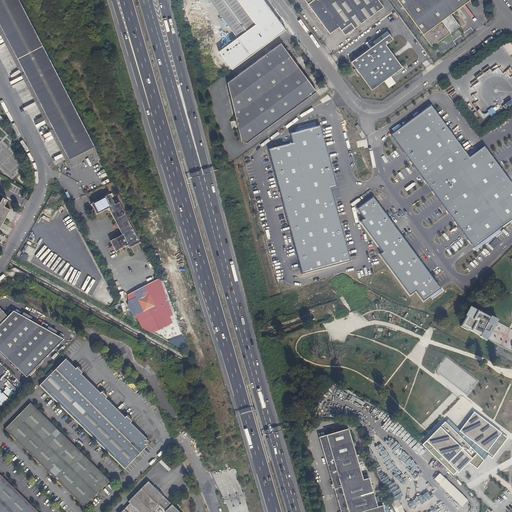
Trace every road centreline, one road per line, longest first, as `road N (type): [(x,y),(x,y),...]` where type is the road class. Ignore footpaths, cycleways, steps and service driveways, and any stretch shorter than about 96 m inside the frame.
road 1 (motorway): [(156,108),(275,511)]
road 2 (motorway): [(295,511),(200,182)]
road 3 (unclassified): [(510,17),(385,110),(369,113),(278,0)]
road 4 (unknown): [(296,25),(214,89),(229,143),(250,145),(337,80)]
road 5 (unknown): [(0,282),(115,343),(155,384),(182,433)]
road 6 (unclassified): [(0,265),(46,173),(0,82)]
road 7 (motorway): [(200,182),(146,0)]
road 8 (motorway): [(200,182),(203,159),(162,0)]
